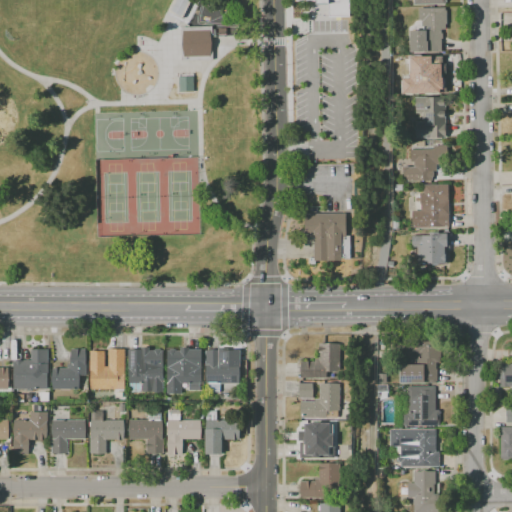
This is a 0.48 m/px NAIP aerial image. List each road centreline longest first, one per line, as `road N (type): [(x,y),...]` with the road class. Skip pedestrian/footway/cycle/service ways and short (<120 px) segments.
road 1 (tertiary): [(272,0),(276,178),(265,249),(266,511)]
road 2 (residential): [(479,0),(484,275),(472,511)]
road 3 (residential): [(266,487),(0,487)]
road 4 (tertiary): [(183,307),(0,307)]
road 5 (tertiary): [(480,305),(345,306)]
